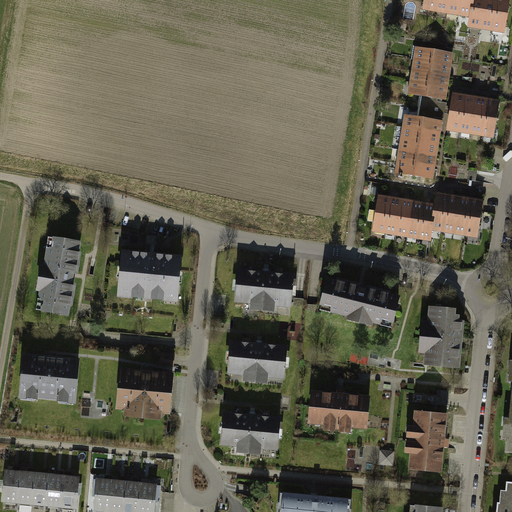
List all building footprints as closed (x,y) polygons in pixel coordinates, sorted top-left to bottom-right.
[(423,0),(422,9),(470,17),(469,27),(506,33),(510,0),(423,0)] [(455,53),(416,46),(408,94),(422,96),(443,99),(447,100),(455,53)] [(501,99),(453,91),(450,109),(450,113),(447,130),(495,138),(501,99)] [(443,99),(422,96),(419,116),(435,119),(435,117),(444,119),(445,113),(448,113),(450,113),(450,109),(448,109),(446,108),(447,102),(442,101),(443,99)] [(419,116),(405,114),(395,173),(434,179),(443,120),(435,119),(419,116)] [(461,166),(459,178),(478,180),(479,167),(461,166)] [(435,203),(378,193),(372,231),(431,241),(433,230),(479,238),(485,199),(437,191),(435,203)] [(80,241),(47,236),(42,264),(40,263),(35,291),(37,291),(34,310),(67,316),(69,305),(71,305),(75,283),(72,283),(74,274),(77,275),(81,252),(79,251),(80,241)] [(182,255),(121,249),(116,296),(177,302),(182,255)] [(294,274),(237,268),(234,302),(250,304),(250,310),(274,312),(275,306),(291,308),(294,274)] [(393,323),(395,324),(402,293),(327,275),(320,305),(321,305),(320,309),(347,316),(346,320),(373,326),(374,323),(392,328),(393,323)] [(424,365),(461,369),(465,320),(460,320),(461,315),(457,314),(457,308),(429,306),(428,321),(422,320),(419,353),(425,354),(424,365)] [(288,345),(231,339),(227,374),(243,376),(243,381),(267,384),(268,378),(285,380),(288,345)] [(176,365),(178,353),(166,351),(164,362),(176,365)] [(55,402),(75,404),(79,359),(22,353),(18,398),(36,400),(37,397),(55,399),(55,402)] [(511,360),(509,381),(511,381),(511,394),(510,418),(505,418),(503,439),(507,439),(506,452),(511,452),(511,360)] [(173,373),(119,368),(115,410),(123,410),(123,417),(160,420),(161,414),(169,415),(173,373)] [(371,396),(311,390),(308,423),(324,425),(324,431),(335,432),(336,430),(339,430),(339,432),(352,434),(352,429),(368,430),(371,396)] [(450,402),(450,390),(440,390),(440,401),(450,402)] [(281,417),(224,411),(220,446),(236,447),(236,453),(261,456),(261,450),(278,451),(281,417)] [(449,414),(415,411),(413,426),(408,426),(407,438),(410,438),(409,442),(407,441),(405,454),(411,454),(409,470),(444,473),(449,414)] [(395,451),(380,450),(379,465),(394,466),(395,451)] [(79,477),(4,470),(1,503),(76,510),(79,477)] [(154,511),(157,484),(96,478),(93,511),(100,511),(154,511)] [(511,511),(511,482),(507,482),(506,491),(502,490),(501,503),(499,503),(497,511),(511,511)] [(352,499),(280,493),(279,503),(278,502),(277,511),(351,511),(352,510),(351,510),(352,499)]
